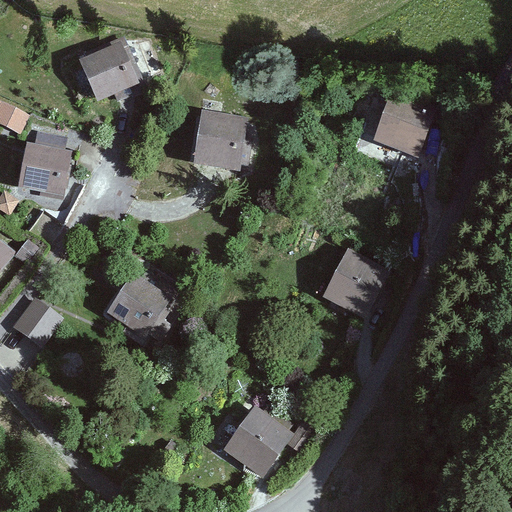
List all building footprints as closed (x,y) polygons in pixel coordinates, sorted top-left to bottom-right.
[(76,67),(88,101),(130,87),(118,53),(76,67)] [(0,123),(20,134),(29,115),(0,100),(0,123)] [(373,143),(410,157),(427,114),(389,100),(373,143)] [(237,126),(201,119),(192,163),(228,170),(237,126)] [(27,141),(18,184),(64,194),(73,150),(27,141)] [(0,271),(17,250),(0,237),(0,271)] [(344,262),(320,305),(355,324),(379,281),(344,262)] [(163,301),(134,278),(108,312),(137,335),(163,301)] [(65,318),(36,296),(13,326),(42,348),(65,318)] [(248,414),(220,457),(255,480),(283,437),(248,414)]
